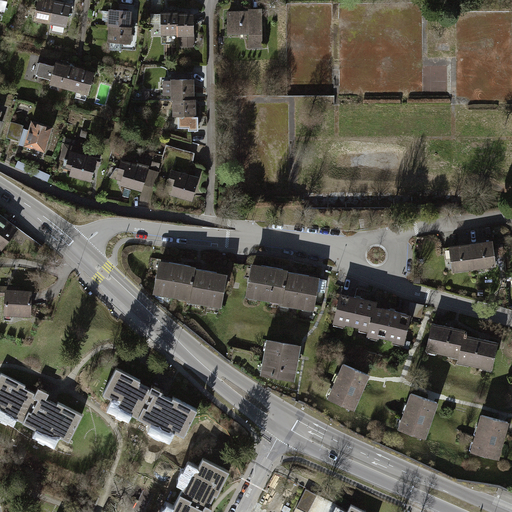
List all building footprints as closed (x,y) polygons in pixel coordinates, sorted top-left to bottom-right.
[(57,0),(38,0),(35,20),(67,26),(72,3),(57,0)] [(134,10),(111,8),(110,24),(112,24),(110,41),(133,43),(134,26),(133,26),(134,10)] [(264,47),(263,8),(249,9),(249,11),(229,11),(229,33),(249,33),(250,47),(264,47)] [(180,12),(163,12),(163,34),(180,34),(180,13),(180,12)] [(180,34),(180,36),(182,36),(183,47),(194,47),(194,36),(196,36),(196,13),(180,13),(180,34)] [(96,71),(58,60),(56,65),(41,61),(38,75),(52,79),(51,83),(79,91),(77,97),(88,100),(96,71)] [(173,79),(174,99),(175,99),(175,116),(181,116),(181,127),(191,127),(191,131),(200,130),(200,117),(196,117),(196,114),(199,114),(198,98),(197,98),(196,79),(173,79)] [(47,152),(55,125),(34,119),(26,146),(47,152)] [(25,125),(12,121),(8,138),(20,141),(25,125)] [(65,143),(61,160),(69,162),(68,167),(74,168),(72,176),(93,181),(97,164),(102,165),(103,158),(89,155),(91,150),(65,143)] [(124,161),(119,179),(124,180),(122,185),(144,191),(151,166),(140,162),(139,165),(124,161)] [(201,177),(174,169),(170,184),(175,185),(173,196),(194,202),(201,177)] [(0,213),(0,250),(2,252),(20,228),(0,213)] [(493,241),(451,247),(455,272),(497,266),(493,241)] [(195,267),(157,260),(151,294),(188,301),(187,303),(221,309),(227,274),(195,269),(195,267)] [(290,270),(253,263),(247,298),(283,304),(283,306),(315,311),(321,278),(290,272),(290,270)] [(6,316),(33,317),(33,290),(21,290),(21,287),(0,286),(0,295),(6,296),(6,316)] [(343,293),(335,324),(346,327),(346,324),(361,328),(361,330),(370,332),(369,337),(380,339),(380,337),(395,341),(395,343),(406,345),(413,315),(379,307),(380,302),(343,293)] [(435,324),(428,351),(459,358),(458,363),(493,370),(499,343),(467,336),(468,332),(435,324)] [(302,346),(269,340),(262,376),(296,382),(302,346)] [(345,364),(330,400),(356,411),(371,376),(345,364)] [(117,369),(104,395),(116,400),(114,404),(122,408),(121,410),(130,415),(131,413),(155,425),(154,427),(165,432),(165,431),(173,435),(175,431),(187,437),(200,410),(175,398),(174,400),(164,395),(165,392),(153,386),(152,389),(141,384),(142,382),(117,369)] [(1,374),(0,375),(0,410),(6,413),(5,415),(14,419),(15,418),(39,430),(38,432),(49,437),(49,436),(57,440),(59,436),(71,442),(84,415),(59,402),(58,405),(48,400),(50,394),(39,389),(37,394),(25,388),(26,387),(1,374)] [(441,404),(413,394),(400,430),(428,440),(441,404)] [(510,423),(482,416),(472,453),(500,461),(510,423)] [(211,511),(231,473),(206,460),(200,472),(196,470),(174,511),(211,511)] [(306,489),(296,507),(305,511),(308,511),(318,495),(306,489)]
